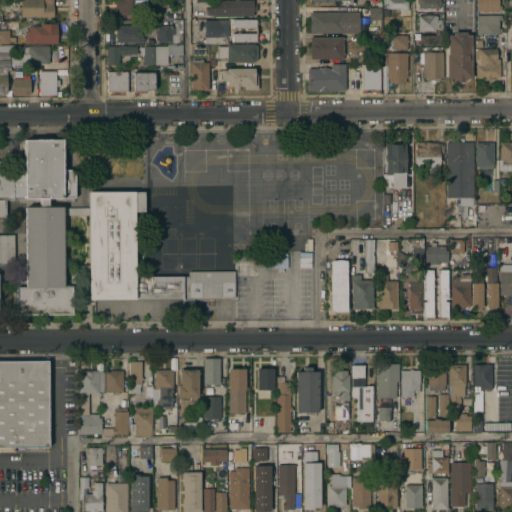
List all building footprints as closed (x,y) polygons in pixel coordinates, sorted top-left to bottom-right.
[(52,0),(53,16),(41,16),(20,16),(20,11),(16,11),(16,5),(20,5),(20,0),(52,0)] [(146,0),(146,14),(118,14),(118,7),(114,7),(114,0),(146,0)] [(212,15),(212,14),(208,14),(208,6),(213,6),(213,0),(252,0),(252,3),(255,3),(255,11),(252,11),(252,15),(212,15)] [(406,0),(407,7),(385,8),(385,7),(382,7),(382,0),(406,0)] [(440,0),(440,4),(438,4),(438,11),(418,11),(418,7),(417,7),(417,2),(416,2),(416,0),(440,0)] [(475,10),(475,0),(497,0),(497,5),(500,5),(500,10),(475,10)] [(380,7),(380,19),(368,19),(368,7),(380,7)] [(358,10),(358,32),(309,32),(309,11),(342,11),(358,10)] [(474,63),(475,63),(475,61),(474,61),(474,33),(476,33),(475,14),(500,13),(500,19),(498,19),(498,27),(500,27),(500,32),(486,32),(487,48),(496,47),(496,57),(498,57),(498,63),(499,63),(499,76),(491,76),(491,79),(483,79),(483,76),(475,76),(474,63)] [(417,14),(434,14),(434,15),(436,15),(436,19),(441,18),(441,28),(434,28),(434,30),(417,30),(417,14)] [(232,18),(255,18),(255,27),(232,27),(232,18)] [(157,34),(156,34),(156,31),(157,31),(157,24),(172,24),(171,19),(181,19),(182,40),(176,40),(176,42),(171,42),(171,41),(157,41),(157,34)] [(227,19),(227,37),(229,37),(229,43),(226,43),(204,43),(204,40),(202,40),(202,37),(203,37),(203,19),(227,19)] [(27,30),(27,26),(30,26),(30,25),(39,25),(39,22),(56,22),(56,42),(31,42),(31,41),(23,42),(24,30),(27,30)] [(115,24),(141,24),(141,36),(144,36),(144,41),(116,41),(115,24)] [(8,36),(14,36),(14,42),(0,42),(0,29),(8,29),(8,36)] [(446,54),(447,54),(447,34),(452,34),(452,31),(465,31),(465,34),(470,34),(470,77),(463,77),(463,81),(453,81),(453,77),(446,77),(446,54)] [(255,32),(255,41),(232,41),(232,32),(255,32)] [(406,34),(406,38),(407,38),(407,41),(406,41),(406,47),(391,48),(391,34),(406,34)] [(439,34),(439,44),(418,44),(418,34),(439,34)] [(343,57),(310,58),(310,36),(342,35),(343,57)] [(379,50),(369,50),(369,38),(379,38),(379,50)] [(229,43),(254,43),(254,44),(256,44),(256,59),(254,59),(254,61),(226,61),(226,56),(216,56),(216,45),(226,45),(226,43),(229,43)] [(0,59),(9,59),(8,45),(0,44),(0,59)] [(182,54),(167,54),(167,64),(143,64),(143,58),(142,58),(142,54),(143,54),(143,45),(167,45),(167,44),(182,44),(182,54)] [(29,63),(29,65),(11,65),(11,55),(15,55),(15,53),(20,53),(20,46),(29,46),(29,45),(48,45),(48,51),(49,51),(49,56),(48,56),(48,63),(29,63)] [(136,53),(118,53),(119,63),(106,63),(106,45),(136,45),(136,53)] [(407,77),(405,77),(405,82),(387,82),(387,52),(406,51),(407,77)] [(442,51),(442,76),(439,76),(439,79),(425,79),(425,77),(422,77),(422,51),(442,51)] [(208,89),(190,89),(190,61),(191,61),(191,59),(198,59),(198,58),(202,58),(202,61),(207,61),(208,89)] [(345,90),(328,89),(328,90),(317,90),(307,90),(307,79),(311,79),(311,78),(307,78),(307,67),(317,67),(317,66),(328,66),(328,67),(329,67),(329,64),(329,62),(345,62),(345,64),(345,90)] [(380,89),(379,89),(379,92),(374,92),(374,88),(366,89),(366,92),(360,92),(360,89),(361,89),(360,64),(379,64),(380,89)] [(245,88),(245,84),(238,85),(238,88),(233,88),(233,85),(226,86),(226,79),(221,79),(221,69),(226,69),(226,67),(254,67),(254,71),(256,71),(257,88),(245,88)] [(55,78),(58,78),(58,85),(55,85),(55,94),(38,94),(38,70),(55,70),(55,78)] [(126,70),(127,90),(123,90),(123,92),(120,92),(120,90),(113,90),(113,92),(110,92),(110,90),(107,90),(107,87),(106,87),(106,84),(107,84),(106,70),(126,70)] [(153,71),(153,89),(145,89),(145,90),(145,91),(133,91),(133,71),(153,71)] [(29,93),(11,93),(11,78),(29,77),(29,93)] [(63,285),(72,285),(72,313),(16,314),(15,285),(25,285),(24,206),(38,206),(38,197),(13,197),(13,199),(5,199),(5,221),(0,221),(0,160),(5,160),(5,169),(24,169),(24,139),(65,138),(65,146),(62,146),(62,168),(74,168),(74,197),(47,197),(47,206),(62,205),(62,207),(62,214),(63,285)] [(412,173),(406,173),(406,174),(405,174),(405,186),(392,187),(392,174),(384,174),(383,142),(406,141),(406,143),(411,142),(412,173)] [(438,141),(438,168),(414,168),(414,141),(438,141)] [(446,141),(472,141),(472,196),(446,196),(446,141)] [(499,142),(511,142),(511,165),(509,165),(509,171),(499,171),(499,142)] [(474,143),(492,143),(493,167),(491,167),(491,169),(475,170),(474,143)] [(87,190),(143,190),(143,211),(133,211),(134,275),(188,275),(188,269),(233,269),(233,297),(87,298),(87,214),(87,206),(87,190)] [(181,194),(151,194),(151,224),(181,224),(181,194)] [(222,224),(221,194),(192,194),(193,224),(222,224)] [(62,207),(87,206),(87,214),(62,214),(62,207)] [(181,256),(181,226),(152,226),(153,257),(181,256)] [(222,256),(222,226),(192,226),(192,257),(222,256)] [(13,262),(0,262),(0,233),(13,233),(13,262)] [(487,252),(472,252),(472,236),(487,235),(487,237),(487,252)] [(422,308),(421,308),(421,313),(410,313),(410,308),(407,308),(407,289),(408,289),(408,276),(410,276),(410,263),(411,263),(411,237),(422,237),(422,238),(422,308)] [(364,258),(362,258),(362,253),(364,253),(364,249),(363,249),(363,244),(364,244),(364,238),(373,238),(373,250),(372,250),(372,254),(373,254),(373,271),(364,272),(364,258)] [(462,253),(448,252),(449,238),(463,238),(462,253)] [(396,240),(396,266),(384,266),(383,240),(396,240)] [(435,245),(444,245),(444,249),(447,249),(447,260),(438,260),(438,263),(429,263),(429,260),(424,260),(424,245),(430,245),(430,241),(435,241),(435,245)] [(286,255),(265,254),(265,269),(285,269),(286,255)] [(339,311),(330,309),(330,259),(338,258),(346,259),(346,309),(339,311)] [(504,294),(498,294),(498,264),(511,264),(511,305),(504,305),(504,294)] [(485,281),(486,281),(486,266),(494,266),(494,282),(496,282),(496,305),(485,306),(485,281)] [(447,298),(444,298),(444,300),(447,300),(447,317),(445,317),(445,318),(424,318),(423,318),(423,301),(426,301),(426,298),(423,298),(423,269),(432,269),(432,276),(434,276),(434,279),(432,279),(432,283),(434,283),(434,286),(432,286),(432,313),(434,313),(434,315),(432,315),(432,316),(435,316),(435,313),(438,313),(437,286),(435,286),(435,283),(437,283),(437,279),(435,279),(435,276),(437,276),(437,268),(446,268),(447,298)] [(377,280),(378,271),(386,271),(386,280),(396,280),(396,307),(377,307),(377,280)] [(449,305),(449,275),(458,275),(458,272),(469,273),(469,305),(449,305)] [(472,281),(472,272),(482,272),(482,306),(481,306),(481,310),(472,310),(472,281)] [(350,281),(350,274),(360,273),(360,279),(371,279),(372,307),(351,308),(350,281)] [(218,358),(219,383),(203,383),(203,379),(202,379),(202,358),(218,358)] [(79,391),(79,359),(84,359),(84,369),(98,369),(98,392),(86,392),(86,413),(98,413),(98,416),(101,416),(101,433),(96,433),(96,434),(91,434),(91,433),(78,433),(78,413),(76,413),(76,391),(79,391)] [(0,360),(47,360),(48,446),(13,446),(13,451),(0,451),(0,360)] [(128,374),(128,371),(129,366),(128,366),(128,363),(128,360),(141,360),(141,376),(142,376),(142,379),(141,379),(141,383),(128,383),(128,374)] [(376,362),(398,362),(398,380),(395,380),(395,397),(376,397),(376,362)] [(464,363),(464,384),(463,384),(463,395),(459,395),(459,397),(460,397),(460,406),(457,406),(457,408),(449,408),(449,406),(448,406),(448,393),(449,393),(448,384),(448,363),(464,363)] [(490,396),(479,396),(479,397),(472,397),(472,363),(490,363),(490,396)] [(444,384),(444,389),(428,389),(428,384),(427,384),(427,364),(444,364),(444,384)] [(371,421),(355,421),(355,396),(350,396),(350,365),(363,365),(362,385),(371,385),(371,421)] [(295,411),(295,370),(302,370),(302,366),(311,366),(311,370),(317,370),(317,411),(308,411),(308,413),(305,412),(305,411),(295,411)] [(244,367),(244,412),(228,412),(227,367),(244,367)] [(256,367),(272,367),(272,389),(256,389),(256,367)] [(172,388),(171,388),(171,406),(170,406),(170,409),(163,409),(163,407),(153,407),(152,385),(154,385),(154,369),(172,368),(172,388)] [(177,384),(179,384),(179,368),(186,368),(186,369),(192,369),(192,368),(197,368),(197,396),(195,396),(195,398),(189,398),(189,396),(177,396),(177,384)] [(275,368),(279,368),(279,375),(283,375),(283,381),(289,381),(289,391),(290,391),(290,394),(289,394),(289,406),(291,406),(291,410),(289,410),(289,421),(291,421),(291,426),(289,426),(289,430),(276,430),(275,368)] [(111,393),(111,391),(104,391),(104,369),(122,369),(122,390),(118,390),(118,393),(113,393),(111,393)] [(346,373),(348,373),(348,401),(331,401),(330,370),(346,369),(346,373)] [(400,383),(399,383),(399,369),(418,369),(419,383),(418,383),(418,391),(412,391),(412,395),(400,396),(400,383)] [(134,405),(151,405),(151,425),(151,430),(150,430),(150,435),(134,435),(134,414),(128,414),(128,384),(139,384),(139,392),(134,392),(134,404),(134,405)] [(438,393),(447,393),(447,402),(446,402),(446,407),(447,407),(447,415),(437,415),(438,393)] [(202,395),(220,395),(220,417),(202,417),(202,395)] [(425,395),(434,395),(434,417),(425,417),(425,395)] [(333,404),(348,404),(347,418),(333,418),(333,404)] [(377,406),(390,406),(390,419),(377,419),(377,406)] [(111,426),(113,426),(113,410),(114,410),(114,407),(126,407),(126,410),(127,410),(127,432),(111,432),(111,426)] [(472,410),(481,410),(481,431),(472,431),(472,410)] [(454,414),(459,414),(459,412),(465,412),(465,414),(470,414),(470,430),(454,430),(454,414)] [(202,431),(182,432),(182,421),(195,421),(195,416),(201,416),(201,425),(202,425),(202,431)] [(424,419),(433,419),(433,417),(437,417),(437,419),(447,419),(447,431),(424,432),(424,419)] [(501,441),(511,441),(511,458),(502,458),(501,441)] [(484,442),(494,442),(494,459),(490,459),(490,457),(485,457),(484,442)] [(318,453),(317,443),(325,443),(325,453),(318,453)] [(325,443),(337,443),(337,460),(325,461),(325,453),(325,443)] [(361,443),(373,443),(373,456),(366,456),(366,457),(361,457),(361,443)] [(87,446),(101,446),(101,464),(98,464),(98,466),(95,466),(95,464),(87,464),(87,446)] [(138,459),(138,447),(151,447),(151,459),(138,459)] [(175,447),(175,460),(160,460),(160,447),(175,447)] [(202,448),(225,447),(225,460),(218,460),(218,464),(209,464),(209,460),(202,460),(202,448)] [(226,449),(232,449),(232,448),(238,448),(238,447),(245,447),(245,461),(227,461),(226,449)] [(402,447),(420,447),(420,468),(403,469),(402,447)] [(430,472),(428,472),(428,462),(430,462),(430,456),(431,456),(430,449),(441,449),(441,456),(447,455),(447,471),(430,472)] [(375,457),(382,457),(382,453),(389,453),(390,468),(390,476),(376,476),(375,457)] [(474,457),(478,457),(478,460),(483,460),(483,465),(484,465),(485,468),(483,468),(483,475),(474,475),(474,457)] [(449,461),(470,461),(470,492),(464,492),(464,505),(450,505),(449,461)] [(277,463),(294,463),(293,508),(284,508),(284,494),(277,494),(277,463)] [(266,464),(275,464),(275,476),(266,476),(266,464)] [(228,470),(234,470),(234,466),(248,466),(248,508),(228,508),(228,470)] [(302,497),(301,497),(301,489),(302,489),(302,471),(305,471),(305,468),(311,468),(311,471),(313,471),(314,474),(321,474),(321,493),(324,493),(324,505),(323,505),(323,508),(312,508),(312,509),(302,509),(302,497)] [(182,485),(181,485),(181,471),(200,471),(200,511),(182,511),(182,485)] [(336,505),(336,506),(329,506),(329,504),(327,504),(326,484),(329,484),(329,472),(338,472),(338,475),(349,475),(349,486),(344,486),(344,505),(336,505)] [(252,486),(253,486),(252,473),(260,473),(260,477),(261,477),(261,479),(264,479),(264,483),(269,483),(269,485),(271,485),(271,492),(270,492),(270,501),(268,501),(268,509),(252,509),(252,486)] [(131,474),(149,474),(149,505),(147,505),(147,509),(133,509),(133,506),(131,506),(131,474)] [(79,476),(87,476),(88,486),(79,487),(79,476)] [(156,494),(155,494),(155,476),(165,476),(165,479),(173,479),(173,508),(156,508),(156,494)] [(369,476),(369,504),(364,505),(364,507),(356,507),(356,505),(351,505),(351,476),(369,476)] [(430,476),(446,476),(446,508),(431,508),(430,476)] [(511,480),(511,483),(511,511),(498,511),(498,480),(511,480)] [(84,492),(91,493),(91,488),(93,488),(93,481),(101,481),(101,510),(97,510),(97,511),(88,511),(88,510),(86,510),(86,509),(84,509),(84,492)] [(104,511),(104,482),(126,482),(126,511),(104,511)] [(396,507),(391,507),(391,504),(380,504),(380,506),(376,506),(376,491),(374,491),(374,486),(377,486),(377,482),(396,482),(396,507)] [(491,482),(492,509),(474,510),(474,482),(491,482)] [(404,484),(420,484),(421,507),(404,507),(404,484)] [(202,487),(213,487),(213,511),(202,511),(202,487)] [(214,491),(225,491),(225,511),(215,511),(214,491)]
